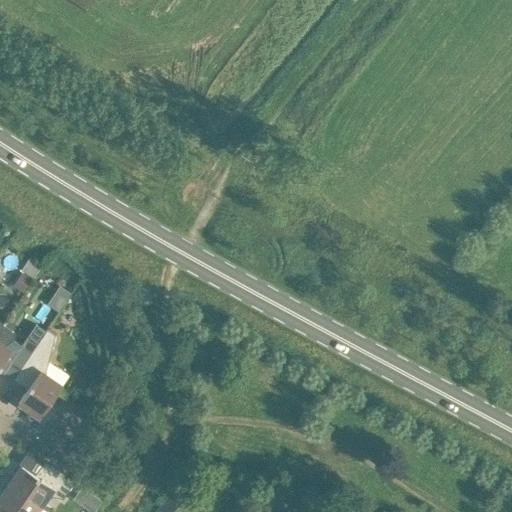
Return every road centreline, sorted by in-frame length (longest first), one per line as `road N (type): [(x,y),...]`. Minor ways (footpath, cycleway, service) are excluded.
road 1 (secondary): [(511,429),(182,252),(0,141)]
road 2 (track): [(182,422),(165,298),(182,252),(225,178),(372,0)]
